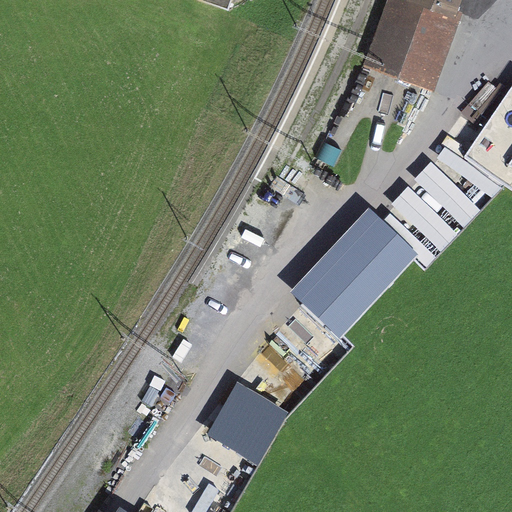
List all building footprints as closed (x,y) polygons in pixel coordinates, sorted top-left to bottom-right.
[(190,0),(235,15),(240,0),(257,0),(258,0),(190,0)] [(425,0),(400,0),(377,65),(430,84),(456,11),(449,8),(425,0)] [(451,0),(425,0),(449,8),(451,0)] [(505,97),(488,84),(462,117),(479,130),(505,97)] [(369,219),(297,295),(337,334),(410,258),(369,219)] [(211,455),(264,477),(287,419),(235,398),(211,455)]
